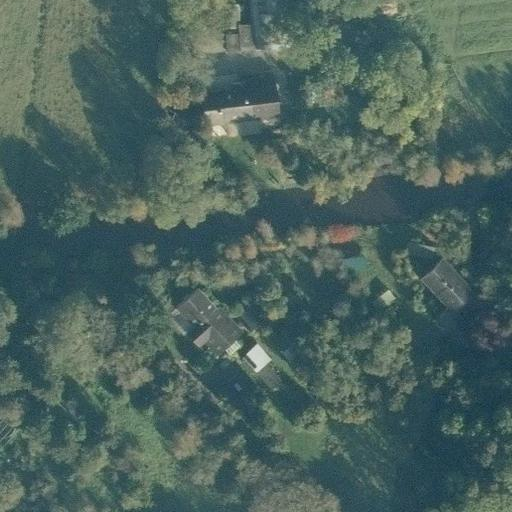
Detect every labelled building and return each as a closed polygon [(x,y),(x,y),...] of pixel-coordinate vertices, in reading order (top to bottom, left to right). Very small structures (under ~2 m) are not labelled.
[(291,47),(286,0),(249,0),(255,51),(291,47)] [(209,89),(215,135),(281,126),(275,81),(209,89)] [(407,255),(433,255),(433,241),(407,241),(407,255)] [(341,255),(343,269),(365,267),(363,252),(341,255)] [(446,306),(451,312),(455,309),(473,293),(441,259),(420,278),(446,306)] [(167,318),(210,362),(239,334),(196,289),(167,318)] [(253,301),(238,313),(251,330),(266,318),(253,301)] [(455,309),(451,312),(446,306),(431,319),(459,350),(477,333),(455,309)] [(270,359),(255,343),(239,357),(254,373),(265,363),(270,359)] [(265,363),(254,373),(269,389),(279,380),(265,363)]
